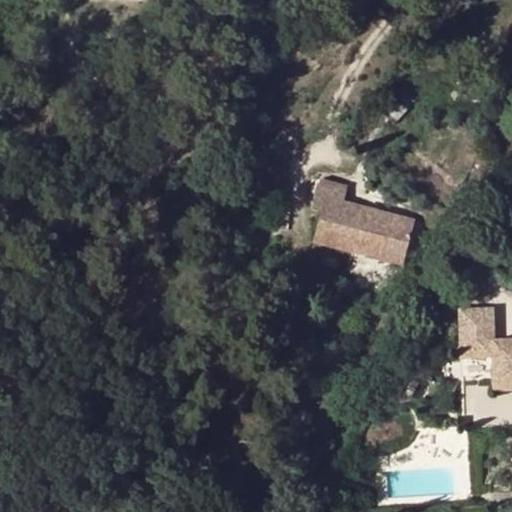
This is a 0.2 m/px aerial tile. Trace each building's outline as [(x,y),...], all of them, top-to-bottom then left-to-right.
[(116,59),(120,49),(109,44),(104,53),(116,59)] [(384,115),(396,125),(409,111),(398,100),(384,115)] [(416,222),(379,212),(375,224),(363,220),(364,215),(344,210),(350,188),(322,180),(317,204),(325,207),(316,242),(370,257),(372,246),(408,255),(416,222)] [(363,220),(375,224),(379,212),(366,209),(364,215),(363,220)] [(406,266),(408,255),(372,246),(370,257),(406,266)] [(299,305),(277,306),(278,335),(299,335),(299,305)] [(511,389),(511,339),(493,340),(492,308),(459,310),(460,357),(493,356),(494,390),(511,389)] [(29,511),(66,511),(63,501),(30,511),(29,511)]
